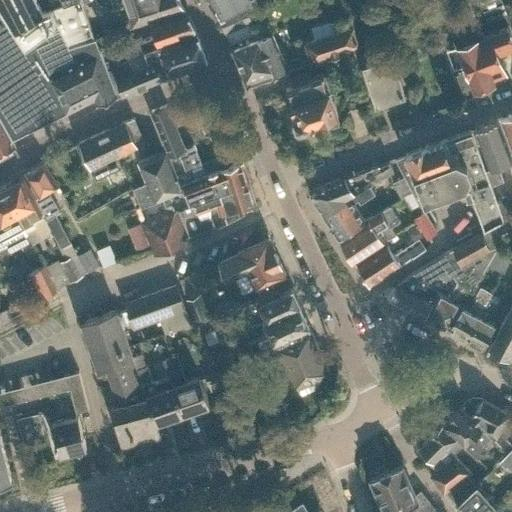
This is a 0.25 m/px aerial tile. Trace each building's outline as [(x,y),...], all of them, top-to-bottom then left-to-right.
[(58,22),(67,18),(60,3),(44,11),(38,0),(0,0),(0,7),(25,47),(53,25),(57,23),(58,22)] [(38,0),(44,11),(60,3),(63,2),(62,0),(38,0)] [(62,0),(63,2),(60,3),(67,18),(58,22),(57,23),(69,45),(95,37),(81,0),(62,0)] [(82,0),(83,1),(85,0),(96,0),(100,10),(118,4),(126,27),(185,9),(179,0),(82,0)] [(214,0),(222,14),(246,0),(214,0)] [(468,0),(463,0),(448,6),(463,43),(459,44),(468,68),(457,73),(463,87),(473,83),(475,86),(481,84),(484,85),(488,83),(490,80),(493,79),(491,73),(502,69),(497,55),(511,49),(511,40),(507,26),(483,35),(468,0)] [(503,0),(477,0),(482,12),(489,10),(493,20),(509,14),(503,0)] [(0,61),(25,47),(0,7),(0,61)] [(247,8),(220,19),(225,31),(252,20),(247,8)] [(138,51),(159,44),(197,31),(187,12),(150,24),(155,34),(143,39),(141,34),(124,41),(124,40),(113,43),(120,58),(138,51)] [(69,45),(57,23),(53,25),(25,47),(0,61),(0,117),(12,137),(93,97),(96,103),(118,94),(95,37),(69,45)] [(335,32),(305,42),(312,62),(342,52),(360,46),(353,26),(335,32)] [(164,58),(169,74),(207,62),(197,32),(159,45),(159,44),(138,51),(140,55),(148,52),(149,55),(161,51),(163,58),(164,58)] [(256,32),(230,42),(248,83),(287,68),(272,32),(258,37),(256,32)] [(366,53),(360,55),(364,69),(366,69),(376,101),(385,97),(388,100),(396,98),(397,94),(403,91),(391,54),(369,62),(366,53)] [(164,58),(163,58),(133,70),(129,60),(118,65),(115,57),(110,59),(123,93),(169,74),(164,58)] [(312,79),(286,87),(295,116),(294,120),(296,127),(300,129),(307,127),(310,123),(320,119),(323,127),(339,122),(336,114),(338,113),(324,71),(311,75),(312,79)] [(179,150),(186,169),(202,163),(193,142),(184,146),(166,103),(151,110),(169,154),(179,150)] [(511,113),(501,118),(511,148),(511,113)] [(0,153),(16,145),(12,137),(0,117),(0,153)] [(126,120),(79,141),(96,177),(121,165),(116,156),(137,146),(140,153),(148,150),(134,117),(126,120)] [(511,160),(511,157),(498,119),(475,127),(489,168),(485,169),(490,184),(503,179),(498,165),(511,160)] [(503,219),(490,184),(485,169),(470,130),(428,146),(427,145),(405,153),(406,154),(395,158),(418,203),(465,186),(467,190),(463,192),(467,202),(472,199),(483,229),(503,219)] [(183,188),(181,184),(166,149),(138,161),(146,181),(133,186),(141,205),(170,193),(183,188)] [(249,181),(242,159),(206,173),(206,174),(181,184),(183,188),(170,193),(175,208),(178,207),(249,181)] [(323,214),(370,184),(393,171),(389,159),(312,189),(310,195),(323,214)] [(48,220),(57,215),(56,213),(60,210),(48,190),(58,185),(44,161),(26,172),(32,185),(30,186),(48,220)] [(400,197),(412,191),(404,175),(392,181),(400,197)] [(48,220),(30,186),(24,176),(21,178),(18,176),(12,179),(12,182),(4,186),(34,242),(35,244),(55,234),(61,245),(71,240),(57,215),(48,220)] [(256,201),(249,181),(178,207),(189,234),(214,225),(210,214),(201,217),(198,210),(217,202),(220,213),(256,201)] [(370,184),(323,214),(339,238),(365,221),(362,216),(353,203),(359,199),(361,202),(376,193),(370,184)] [(8,256),(34,242),(4,186),(0,188),(0,257),(7,254),(8,256)] [(408,204),(417,200),(412,191),(404,196),(408,204)] [(396,233),(391,225),(400,219),(391,204),(369,219),(370,221),(341,240),(354,260),(384,240),(396,233)] [(142,221),(155,253),(189,239),(177,208),(173,207),(142,221)] [(424,212),(415,218),(427,237),(436,230),(424,212)] [(487,264),(494,250),(503,245),(493,226),(440,255),(398,281),(391,294),(394,300),(425,316),(438,291),(445,279),(453,275),(458,281),(457,284),(467,290),(468,289),(471,291),(487,264)] [(238,251),(218,261),(226,280),(246,271),(254,288),(257,286),(271,280),(286,273),(269,236),(238,250),(238,251)] [(146,237),(135,242),(138,249),(149,245),(146,237)] [(387,243),(356,264),(370,284),(413,256),(412,255),(419,250),(414,243),(411,245),(409,242),(405,244),(406,245),(394,253),(387,243)] [(89,246),(77,253),(87,271),(99,264),(89,246)] [(511,260),(494,250),(487,264),(508,275),(511,267),(511,260)] [(73,253),(59,261),(69,280),(83,273),(73,253)] [(56,289),(43,264),(28,272),(41,297),(56,289)] [(271,280),(257,286),(261,294),(274,287),(271,280)] [(439,291),(425,316),(446,328),(467,290),(457,284),(450,297),(439,291)] [(177,285),(126,302),(134,329),(160,320),(165,334),(190,326),(177,285)] [(449,330),(466,339),(488,299),(491,293),(480,286),(476,295),(478,297),(471,310),(463,306),(449,330)] [(265,320),(299,305),(292,288),(279,294),(276,287),(235,305),(241,319),(251,314),(250,312),(260,308),(265,320)] [(198,290),(186,294),(193,315),(205,311),(198,290)] [(488,299),(466,339),(481,348),(495,323),(487,319),(496,303),(488,299)] [(511,355),(511,303),(488,346),(509,357),(510,355),(511,355)] [(308,326),(299,305),(265,320),(255,324),(260,336),(249,341),(254,354),(288,339),(286,335),(308,326)] [(159,436),(156,422),(136,367),(132,355),(117,309),(81,321),(98,369),(105,367),(117,403),(110,405),(120,446),(159,436)] [(214,328),(204,333),(209,344),(219,340),(214,328)] [(310,330),(288,339),(254,354),(257,359),(276,351),(281,363),(273,367),(278,377),(275,379),(284,399),(330,379),(327,372),(328,372),(310,330)] [(141,352),(132,355),(136,367),(146,364),(141,352)] [(168,375),(171,384),(181,413),(208,404),(198,375),(185,380),(176,352),(162,357),(168,375)] [(152,378),(147,364),(146,364),(136,367),(156,422),(181,413),(171,384),(168,375),(155,380),(152,378)] [(0,426),(0,404),(80,384),(77,371),(0,390),(0,480),(13,478),(0,426)] [(86,407),(80,384),(69,388),(75,410),(86,407)] [(475,413),(472,416),(506,449),(511,443),(511,442),(500,431),(509,413),(482,399),(475,413)] [(490,434),(472,416),(461,406),(442,423),(462,443),(477,457),(487,447),(481,442),(490,434)] [(39,410),(17,415),(22,434),(43,428),(39,410)] [(77,415),(51,421),(56,439),(55,440),(56,444),(57,444),(59,453),(62,452),(63,454),(71,452),(71,450),(85,446),(77,415)] [(453,453),(462,443),(442,423),(421,443),(426,448),(423,451),(432,460),(430,462),(436,469),(430,474),(443,492),(468,473),(471,470),(453,453)] [(511,443),(506,449),(496,458),(502,463),(509,457),(511,459),(511,443)] [(401,463),(369,477),(383,511),(394,511),(402,509),(403,511),(411,511),(420,509),(422,511),(436,511),(437,511),(420,489),(414,494),(401,463)] [(445,490),(456,503),(476,481),(468,473),(445,490)] [(495,503),(476,481),(456,503),(464,511),(486,511),(490,508),(495,503)]
